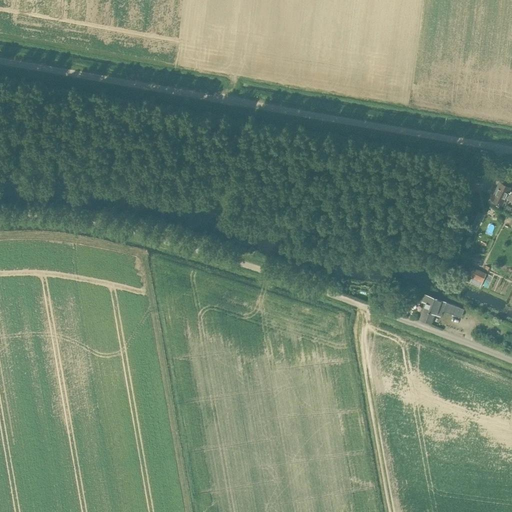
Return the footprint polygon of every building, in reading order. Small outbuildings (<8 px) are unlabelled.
[(475,181),(471,194),(476,196),(480,183),(475,181)] [(501,183),(497,192),(493,201),(502,205),(507,195),(510,197),(511,194),(511,191),(509,190),(510,187),(501,183)] [(467,232),(472,236),(483,214),(475,210),(467,232)] [(467,274),(478,280),(480,280),(483,272),(470,266),(467,274)] [(461,307),(425,295),(422,302),(426,303),(420,320),(431,324),(435,314),(441,316),(443,311),(457,316),(463,313),(461,307)] [(405,314),(407,307),(396,304),(394,311),(405,314)]
